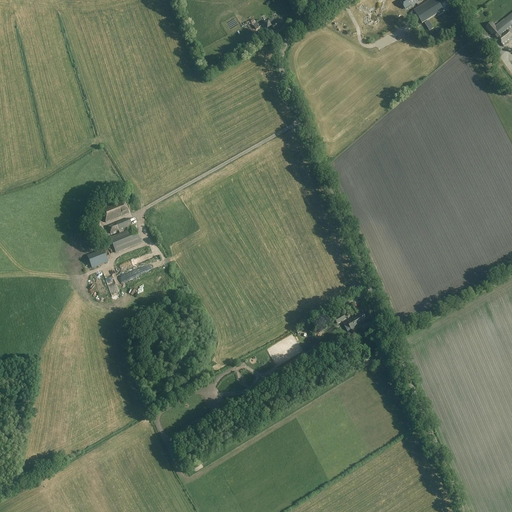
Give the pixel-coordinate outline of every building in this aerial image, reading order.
[(412,6),(422,0),(403,0),(400,2),(405,9),(411,5),(412,6)] [(430,0),(413,11),(422,24),(443,11),(436,0),(430,0)] [(511,13),(504,20),(503,19),(500,21),(501,22),(495,27),(492,23),(486,27),(498,40),(504,47),(511,40),(511,35),(511,36),(511,35),(511,13)] [(282,28),(286,26),(281,18),(277,21),(271,25),(269,22),(262,25),(265,30),(271,26),(275,33),(283,29),(282,28)] [(254,20),(251,22),(247,23),(249,26),(248,27),(249,28),(253,26),(255,30),(259,28),(257,24),(259,24),(260,21),(258,19),(255,19),(255,21),(254,20)] [(436,38),(445,32),(443,28),(433,34),(436,38)] [(100,209),(106,223),(129,214),(124,200),(120,202),(119,202),(100,209)] [(130,226),(130,225),(128,219),(107,227),(110,234),(119,231),(120,234),(110,238),(116,253),(141,243),(135,228),(124,232),(123,230),(130,227),(130,226)] [(103,249),(87,256),(92,269),(96,267),(95,266),(108,261),(103,249)] [(146,273),(156,269),(154,264),(145,268),(146,273)] [(337,324),(345,319),(343,314),(334,319),(337,324)] [(364,320),(365,320),(362,314),(355,319),(354,317),(346,322),(351,330),(360,325),(360,324),(364,321),(364,320)]
